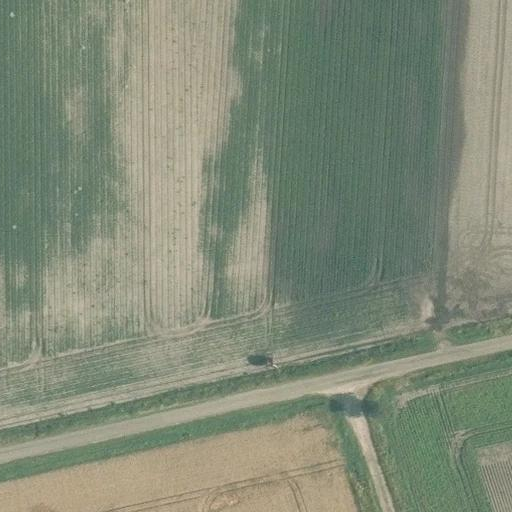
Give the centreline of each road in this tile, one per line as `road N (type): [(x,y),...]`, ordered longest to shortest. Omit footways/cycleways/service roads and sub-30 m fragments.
road 1 (unclassified): [(0,454),(511,342)]
road 2 (track): [(391,511),(347,379)]
